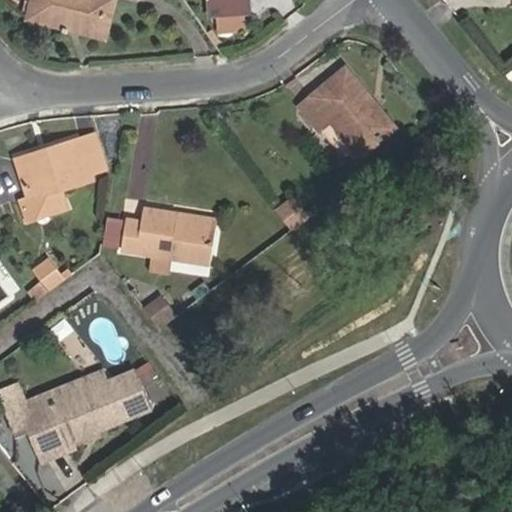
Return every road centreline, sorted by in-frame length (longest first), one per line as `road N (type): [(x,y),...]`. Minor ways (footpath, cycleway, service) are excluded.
road 1 (primary): [(479,294),(417,353),(231,453),(156,511)]
road 2 (residential): [(352,0),(275,62),(249,72),(77,89),(11,60)]
road 3 (primary): [(181,511),(438,383),(511,362)]
road 4 (residential): [(511,157),(398,0)]
road 5 (primary): [(511,169),(480,219),(479,294)]
